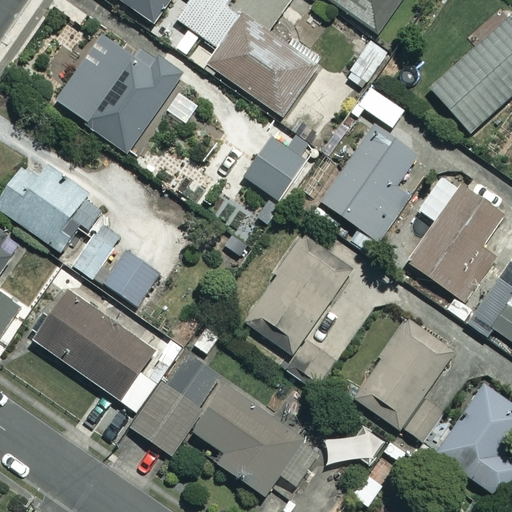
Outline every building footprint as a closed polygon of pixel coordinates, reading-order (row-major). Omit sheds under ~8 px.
[(121,0),(154,23),(163,9),(219,48),(208,64),(285,118),(320,69),(226,3),(228,0),(121,0)] [(400,0),(329,0),(377,33),(400,0)] [(511,93),(511,16),(432,89),(470,131),(511,93)] [(151,66),(104,32),(56,98),(128,152),(185,76),(158,56),(151,66)] [(387,51),(366,40),(349,72),(370,83),(387,51)] [(416,155),(367,124),(318,199),(372,234),(398,195),(392,191),(416,155)] [(308,164),(270,136),(242,175),(280,203),(308,164)] [(91,238),(74,265),(142,310),(189,240),(107,186),(99,199),(30,153),(0,198),(0,209),(62,251),(77,228),(91,238)] [(502,213),(460,184),(407,260),(467,301),(497,258),(480,246),(502,213)] [(0,269),(18,241),(0,228),(0,269)] [(347,277),(297,244),(245,323),(294,355),(287,366),(315,385),(332,358),(305,340),(347,277)] [(154,350),(68,288),(32,338),(119,399),(154,350)] [(0,335),(21,307),(0,292),(0,335)] [(511,299),(492,327),(511,340),(511,299)] [(455,350),(407,318),(354,398),(420,443),(441,410),(423,398),(455,350)] [(221,332),(208,323),(192,345),(206,354),(221,332)] [(320,452),(184,353),(131,425),(171,455),(190,429),(221,451),(215,460),(263,495),(279,474),(295,486),(320,452)] [(511,436),(511,403),(485,384),(436,453),(499,498),(511,480),(511,460),(501,453),(511,436)] [(379,432),(323,438),(326,464),(382,459),(379,432)] [(385,489),(369,474),(351,492),(367,507),(385,489)]
